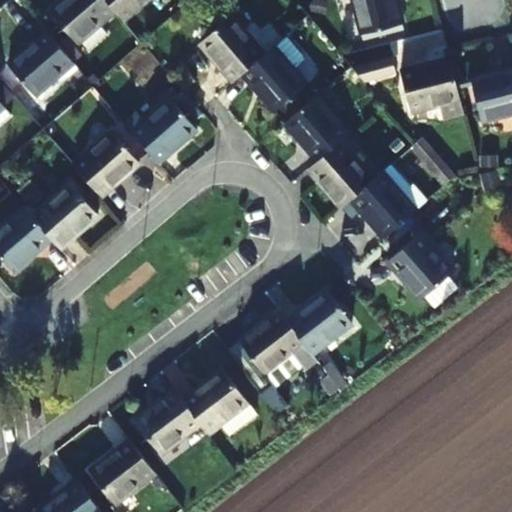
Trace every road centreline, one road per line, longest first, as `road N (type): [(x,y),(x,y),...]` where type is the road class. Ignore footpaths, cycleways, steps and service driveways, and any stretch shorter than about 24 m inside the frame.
road 1 (residential): [(0,471),(277,249),(281,208),(262,180),(217,172),(192,185)]
road 2 (residential): [(192,185),(24,336)]
